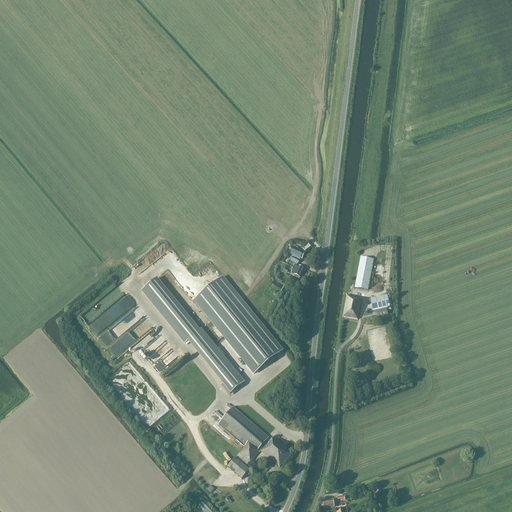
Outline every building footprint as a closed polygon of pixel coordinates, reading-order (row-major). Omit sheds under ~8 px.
[(289,253),(302,259),(305,252),(292,246),(289,253)] [(374,260),(360,257),(355,288),(368,290),(374,260)] [(296,264),(291,274),(300,278),(302,274),(303,274),(305,271),(304,270),(304,269),(299,267),(300,266),(296,264)] [(254,374),(282,351),(223,277),(194,301),(254,374)] [(235,372),(200,330),(199,331),(156,279),(142,291),(185,343),(188,340),(222,382),(221,383),(230,393),(244,382),(236,371),(235,372)] [(358,299),(358,297),(347,295),(342,317),(358,320),(362,299),(358,299)] [(375,298),(370,299),(373,311),(378,310),(387,308),(390,308),(387,296),(375,298)] [(387,309),(378,311),(379,317),(388,315),(387,309)] [(160,361),(165,368),(170,364),(167,361),(165,358),(160,361)] [(191,390),(185,389),(184,398),(185,398),(184,402),(200,403),(201,389),(192,388),(191,390)] [(172,411),(175,409),(169,401),(167,402),(172,411)] [(279,467),(291,453),(273,438),(270,441),(231,409),(222,420),(248,443),(239,453),(250,463),(259,452),(260,453),(261,452),(279,467)] [(243,410),(240,413),(249,422),(252,418),(243,410)] [(258,421),(268,431),(271,428),(261,418),(258,421)] [(201,455),(221,431),(219,429),(199,453),(201,455)] [(231,446),(226,442),(206,465),(211,469),(231,446)] [(235,458),(228,467),(242,479),(250,470),(235,458)] [(213,477),(216,479),(226,468),(223,466),(213,477)] [(333,500),(323,501),(324,509),(334,507),(333,500)]
